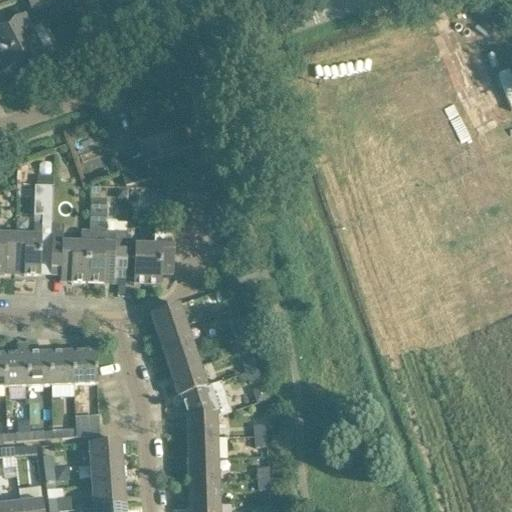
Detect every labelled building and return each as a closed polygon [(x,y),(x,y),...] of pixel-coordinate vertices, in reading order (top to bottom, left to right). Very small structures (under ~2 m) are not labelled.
[(27,0),(32,13),(62,3),(62,0),(63,0),(27,0)] [(0,29),(0,60),(5,71),(21,64),(30,81),(50,74),(40,54),(41,53),(23,18),(0,29)] [(101,52),(105,60),(112,58),(109,49),(101,52)] [(142,158),(118,167),(125,188),(138,186),(151,181),(146,164),(188,149),(178,121),(152,130),(150,126),(133,132),(142,158)] [(33,238),(15,237),(14,274),(24,275),(23,278),(40,278),(41,260),(51,260),(52,226),(53,189),(35,188),(34,219),(43,219),(43,226),(33,226),(33,238)] [(90,202),(90,209),(89,233),(97,233),(99,202),(90,202)] [(96,234),(89,233),(87,286),(103,286),(103,283),(114,284),(117,284),(125,284),(126,256),(127,225),(116,225),(115,234),(97,233),(96,234)] [(63,227),(52,226),(51,260),(50,270),(61,270),(60,282),(70,282),(70,285),(87,286),(89,233),(81,233),(81,245),(62,245),(63,227)] [(154,228),(153,248),(134,247),(133,287),(161,288),(161,272),(173,273),(175,229),(154,228)] [(0,276),(4,277),(4,274),(14,274),(15,237),(0,236),(0,276)] [(219,294),(222,304),(233,300),(230,290),(219,294)] [(150,316),(157,337),(186,328),(179,307),(150,316)] [(229,325),(232,335),(243,331),(240,321),(229,325)] [(157,337),(164,358),(193,349),(186,328),(157,337)] [(243,331),(232,335),(236,345),(247,342),(243,331)] [(85,354),(73,354),(74,388),(97,387),(96,344),(85,345),(85,354)] [(17,356),(3,357),(4,391),(29,390),(27,356),(27,347),(16,347),(17,356)] [(164,358),(171,379),(200,370),(193,349),(164,358)] [(73,354),(49,355),(50,389),(74,388),(73,354)] [(49,355),(27,356),(29,390),(50,389),(49,355)] [(243,366),(246,376),(257,372),(254,362),(243,366)] [(178,400),(180,399),(206,390),(206,389),(200,370),(171,379),(178,400)] [(257,372),(246,376),(249,386),(260,383),(257,372)] [(230,415),(220,385),(206,389),(206,390),(180,399),(187,419),(216,418),(216,419),(230,415)] [(186,419),(186,441),(217,440),(216,419),(216,418),(187,419),(186,419)] [(75,420),(75,424),(76,432),(76,440),(100,438),(98,419),(75,420)] [(254,429),(254,440),(266,439),(265,428),(254,429)] [(76,432),(61,433),(61,441),(76,440),(76,432)] [(43,434),(31,435),(31,443),(43,442),(43,434)] [(20,436),(6,437),(6,444),(20,443),(20,436)] [(266,439),(254,440),(255,450),(267,449),(266,439)] [(186,441),(187,463),(218,462),(217,440),(186,441)] [(89,446),(90,468),(122,465),(120,444),(89,446)] [(35,449),(24,450),(25,458),(36,457),(35,449)] [(12,459),(12,450),(0,451),(0,459),(0,460),(12,459)] [(24,450),(12,450),(12,459),(25,458),(24,450)] [(41,459),(43,472),(52,471),(50,458),(41,459)] [(187,463),(188,485),(218,483),(218,462),(187,463)] [(90,468),(92,489),(124,487),(122,465),(90,468)] [(52,471),(43,472),(44,485),(53,484),(52,471)] [(257,472),(258,483),(269,482),(268,471),(257,472)] [(269,482),(258,483),(258,493),(270,493),(269,482)] [(188,485),(189,506),(219,505),(218,483),(188,485)] [(92,489),(93,511),(125,509),(124,487),(92,489)] [(46,502),(47,511),(56,511),(55,501),(46,502)] [(42,511),(42,503),(20,506),(20,511),(42,511)]
